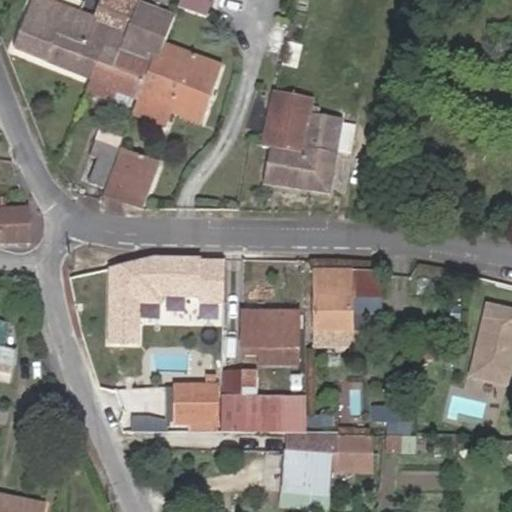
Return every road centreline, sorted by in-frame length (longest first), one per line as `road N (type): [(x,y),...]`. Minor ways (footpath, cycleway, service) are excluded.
road 1 (residential): [(511,262),(294,238),(107,232),(77,220)]
road 2 (residential): [(51,263),(60,337),(136,511)]
road 3 (residential): [(0,85),(33,167),(77,220)]
